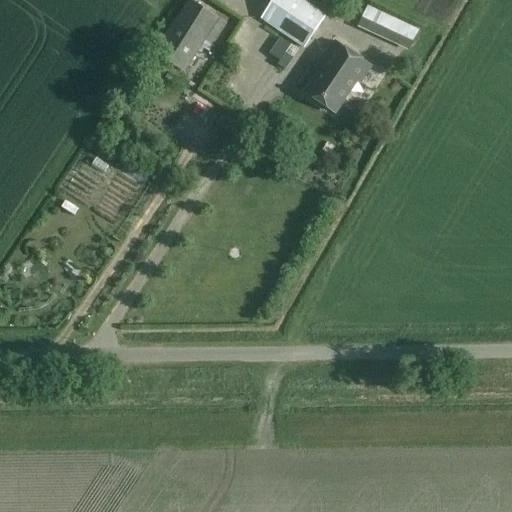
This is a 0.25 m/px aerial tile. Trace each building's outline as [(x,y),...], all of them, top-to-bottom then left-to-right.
[(220,15),(196,0),(190,0),(157,54),(185,72),(205,40),(214,45),(227,24),(218,18),(220,15)] [(196,0),(220,15),(229,0),(196,0)] [(274,0),(262,19),(303,47),(325,16),(302,0),(274,0)] [(420,31),(367,6),(359,25),(411,50),(420,31)] [(291,45),(281,38),(270,54),(281,61),(278,65),(286,71),(294,59),(286,53),(291,45)] [(370,65),(332,41),(314,70),(317,72),(304,93),(335,113),(356,80),(359,82),(370,65)]
